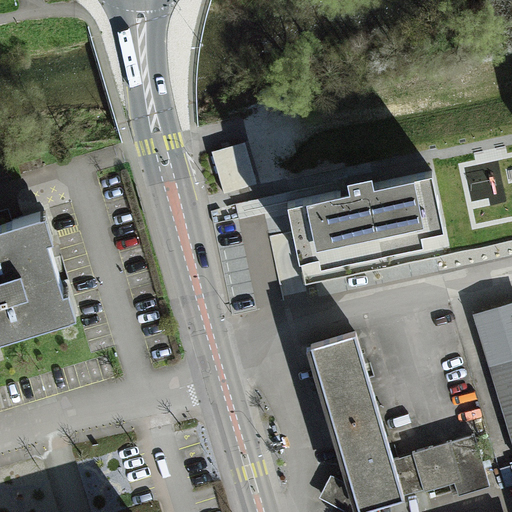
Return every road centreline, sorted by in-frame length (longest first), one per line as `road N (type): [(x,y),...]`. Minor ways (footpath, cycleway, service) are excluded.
road 1 (unknown): [(220,378),(273,337),(421,300),(511,296)]
road 2 (primary): [(156,131),(220,378)]
road 3 (residential): [(220,378),(0,441)]
road 4 (primary): [(220,378),(259,511)]
road 5 (primary): [(156,131),(142,0)]
